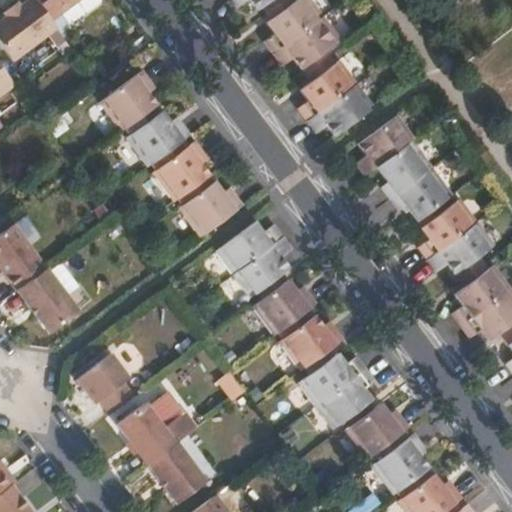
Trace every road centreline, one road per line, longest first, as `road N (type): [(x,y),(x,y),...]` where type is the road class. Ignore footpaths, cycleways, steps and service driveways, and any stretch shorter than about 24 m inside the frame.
road 1 (residential): [(511,465),(161,0)]
road 2 (residential): [(108,511),(0,366)]
